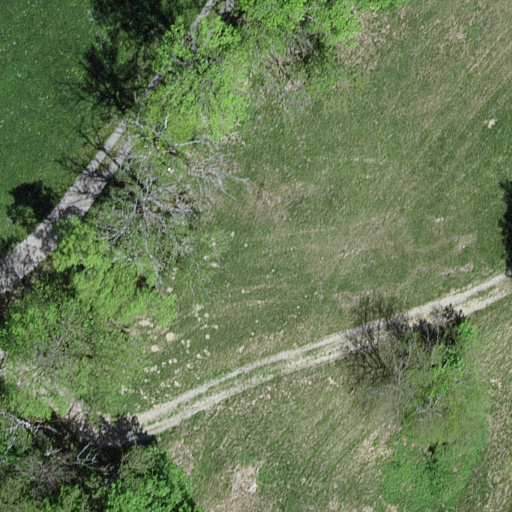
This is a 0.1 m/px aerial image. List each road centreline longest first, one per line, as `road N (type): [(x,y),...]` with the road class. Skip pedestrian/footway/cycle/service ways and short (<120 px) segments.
road 1 (track): [(0,364),(80,421),(107,433),(129,430),(511,279)]
road 2 (track): [(0,276),(23,266),(123,154),(226,0)]
